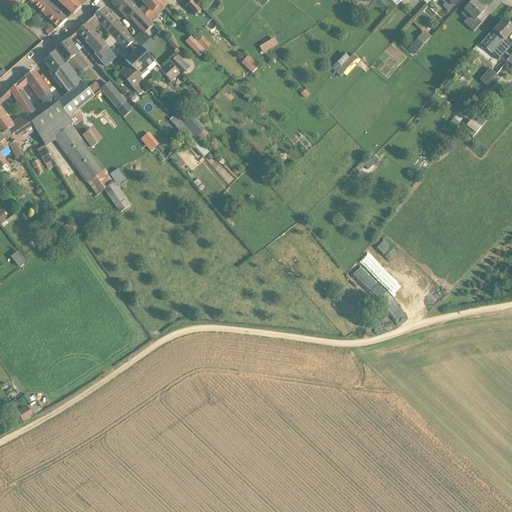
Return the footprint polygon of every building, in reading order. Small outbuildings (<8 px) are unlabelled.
[(66,22),(43,0),(3,0),(15,11),(26,0),(28,0),(58,29),(66,22)] [(55,0),(73,16),(81,8),(80,8),(71,0),(55,0)] [(152,27),(125,0),(115,0),(113,2),(115,5),(114,6),(127,20),(129,18),(144,34),(152,27)] [(139,0),(141,1),(147,8),(141,14),(150,22),(163,9),(153,0),(139,0)] [(153,0),(163,9),(167,5),(163,1),(164,0),(153,0)] [(185,8),(194,17),(202,10),(193,0),(185,8)] [(442,0),(452,9),(461,0),(442,0)] [(473,1),(466,9),(464,11),(472,18),(465,25),(473,33),(482,24),(477,19),(484,12),(473,1)] [(131,45),(134,42),(133,42),(102,9),(93,17),(94,18),(125,50),(131,45)] [(487,34),(480,42),(487,48),(498,36),(504,42),(511,32),(511,28),(503,21),(493,32),(494,33),(490,36),(487,34)] [(105,47),(86,25),(77,33),(77,34),(90,47),(108,66),(115,59),(105,47)] [(45,32),(48,35),(54,30),(51,27),(45,32)] [(135,43),(140,48),(147,56),(156,47),(144,34),(135,43)] [(407,50),(414,56),(428,40),(422,34),(407,50)] [(274,40),(259,48),(263,53),(277,45),(274,40)] [(55,51),(66,64),(67,64),(77,76),(89,66),(67,41),(55,51)] [(134,42),(131,45),(137,51),(140,48),(135,43),(134,42)] [(206,51),(200,44),(193,50),(200,57),(206,51)] [(499,56),(506,62),(511,54),(511,47),(508,45),(499,56)] [(129,65),(131,68),(139,76),(149,66),(156,74),(160,70),(147,56),(140,48),(137,51),(125,62),(129,65)] [(68,94),(56,103),(72,125),(73,124),(75,126),(108,100),(100,91),(94,96),(77,76),(67,64),(66,64),(64,66),(54,53),(43,62),(53,74),(68,94)] [(341,77),(359,58),(354,53),(349,58),(344,53),(330,67),(341,77)] [(171,62),(184,74),(189,69),(177,56),(171,62)] [(249,56),(242,63),(252,74),(259,67),(249,56)] [(169,63),(162,70),(160,71),(171,82),(179,74),(169,63)] [(138,77),(139,76),(131,68),(129,65),(120,74),(139,93),(147,85),(138,77)] [(72,125),(56,103),(39,80),(33,72),(24,78),(43,104),(35,110),(22,90),(21,91),(17,85),(10,91),(22,109),(25,115),(36,131),(46,148),(55,141),(86,184),(103,171),(70,126),(72,125)] [(100,91),(108,100),(116,109),(125,103),(109,84),(100,91)] [(11,124),(0,109),(0,134),(6,142),(18,163),(24,160),(16,144),(36,131),(25,115),(11,124)] [(449,123),(455,128),(466,115),(460,111),(449,123)] [(179,113),(171,120),(195,148),(200,144),(197,140),(206,132),(191,115),(185,120),(179,113)] [(470,121),(466,127),(463,131),(473,138),(475,135),(488,119),(481,115),(474,124),(470,121)] [(92,146),(99,141),(91,131),(84,136),(92,146)] [(140,140),(150,152),(159,145),(149,133),(140,140)] [(45,146),(37,151),(48,171),(56,166),(45,146)] [(180,169),(185,165),(176,153),(171,157),(180,169)] [(369,169),(378,160),(372,153),(363,162),(369,169)] [(74,221),(60,229),(65,238),(79,231),(74,221)] [(20,268),(27,262),(19,252),(12,259),(20,268)] [(37,401),(29,407),(34,415),(43,409),(37,401)] [(27,408),(19,413),(24,421),(32,416),(27,408)]
